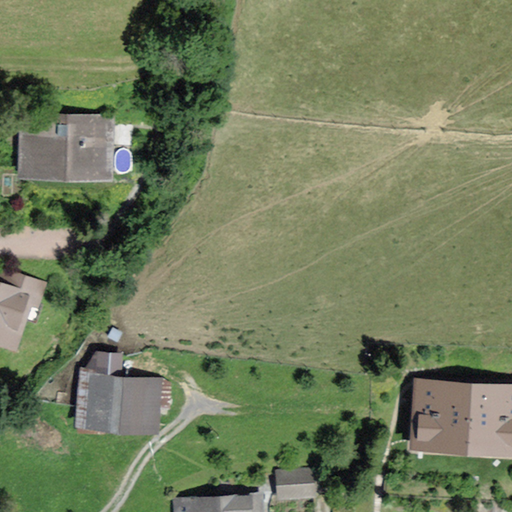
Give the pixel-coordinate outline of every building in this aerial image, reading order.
[(116,127),(17,127),(17,186),(116,187),(116,127)] [(48,299),(0,284),(0,346),(30,356),(48,299)] [(169,376),(76,373),(74,428),(167,431),(169,376)] [(511,384),(417,376),(411,442),(511,450),(511,384)] [(311,466),(277,468),(278,495),(312,494),(311,466)] [(273,511),(271,484),(168,493),(169,511),(273,511)]
